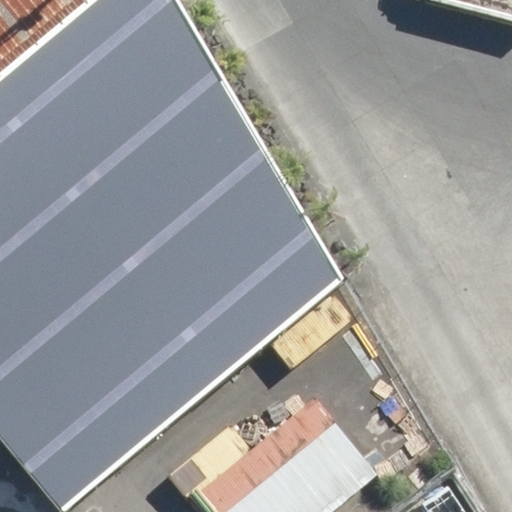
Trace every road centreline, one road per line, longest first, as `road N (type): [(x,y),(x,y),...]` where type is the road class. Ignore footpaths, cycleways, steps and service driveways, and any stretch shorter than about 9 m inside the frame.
road 1 (unknown): [(312,77),(511,398)]
road 2 (unknown): [(312,77),(511,50)]
